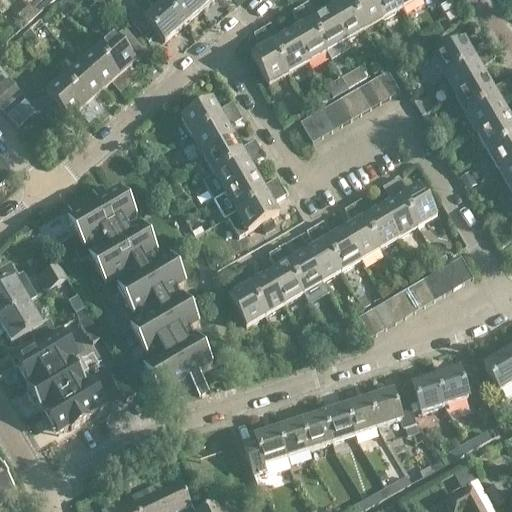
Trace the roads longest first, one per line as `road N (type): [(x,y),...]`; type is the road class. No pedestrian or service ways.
road 1 (residential): [(511,298),(406,127),(304,184),(218,48)]
road 2 (residential): [(240,410),(198,258),(117,134)]
road 3 (residential): [(240,410),(454,335),(511,305)]
road 4 (residential): [(43,488),(240,410)]
road 5 (residential): [(117,134),(218,48)]
